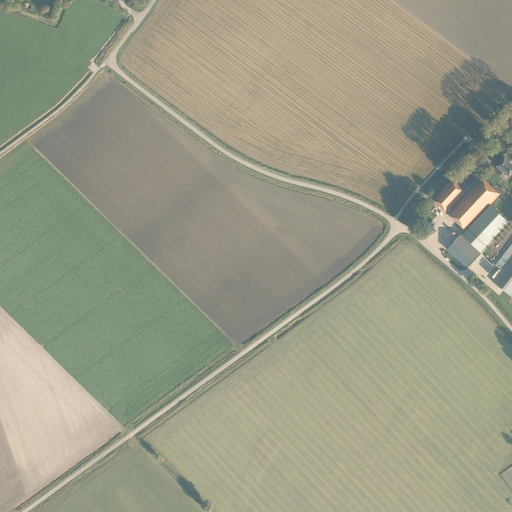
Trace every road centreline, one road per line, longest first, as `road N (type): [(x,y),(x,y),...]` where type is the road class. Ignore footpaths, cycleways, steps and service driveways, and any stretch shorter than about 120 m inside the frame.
road 1 (unclassified): [(24,511),(334,286),(400,224)]
road 2 (unclassified): [(400,224),(234,157),(115,68),(114,52),(154,0)]
road 3 (unclassified): [(511,329),(400,224)]
